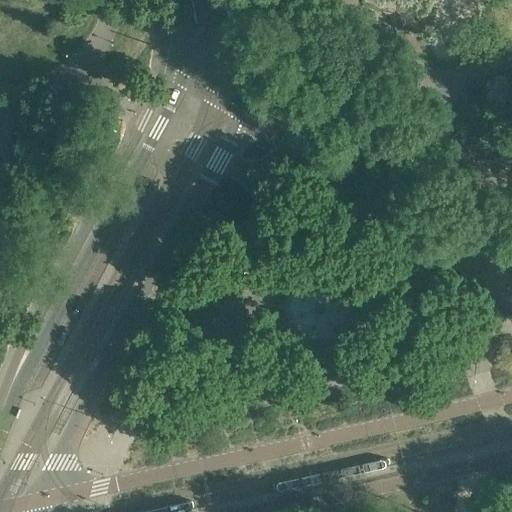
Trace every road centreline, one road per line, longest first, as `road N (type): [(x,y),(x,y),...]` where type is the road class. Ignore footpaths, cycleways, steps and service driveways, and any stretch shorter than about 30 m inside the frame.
road 1 (unclassified): [(48,499),(72,433),(234,133),(243,95),(229,0)]
road 2 (unclassified): [(183,0),(182,81),(0,430)]
road 3 (unclassified): [(511,396),(48,499)]
road 4 (tertiary): [(272,511),(511,459)]
